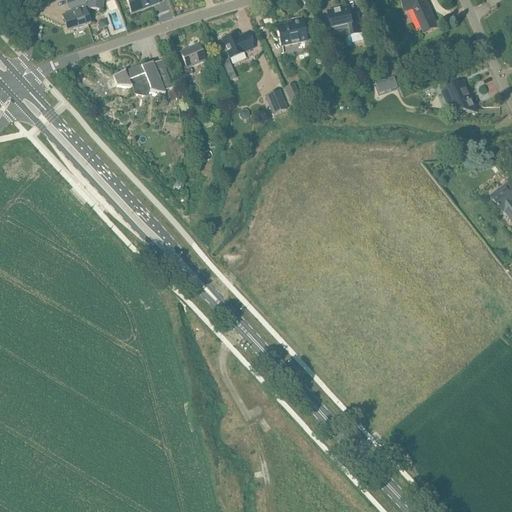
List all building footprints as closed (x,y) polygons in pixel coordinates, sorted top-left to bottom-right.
[(63,17),(68,32),(90,25),(85,10),(88,9),(102,11),(103,0),(68,0),(66,1),(69,10),(70,10),(71,14),(63,17)] [(125,0),(131,14),(140,11),(139,10),(143,9),(144,9),(159,3),(157,0),(125,0)] [(427,4),(424,0),(401,0),(405,12),(414,10),(424,34),(438,28),(429,9),(428,10),(426,5),(427,4)] [(349,8),(328,13),(332,29),(349,25),(353,44),(364,42),(358,14),(350,16),(349,8)] [(292,25),(276,28),(280,48),(306,43),(302,21),(292,23),(292,25)] [(236,35),(222,41),(230,60),(244,54),(243,53),(254,49),(247,34),(237,39),(236,35)] [(372,44),(383,68),(391,65),(379,40),(372,44)] [(198,46),(180,54),(185,65),(179,67),(184,78),(192,75),(190,69),(205,62),(198,46)] [(224,71),(231,67),(228,60),(220,63),(224,71)] [(125,72),(112,77),(113,78),(117,87),(116,86),(116,87),(132,89),(150,92),(166,94),(165,91),(172,88),(161,61),(152,65),(152,64),(153,64),(152,63),(141,68),(140,67),(125,74),(124,73),(125,73),(125,72)] [(411,77),(413,87),(422,85),(420,75),(411,77)] [(394,78),(376,84),(379,92),(396,87),(394,78)] [(181,84),(183,91),(191,88),(189,81),(181,84)] [(463,83),(448,89),(456,107),(458,107),(459,110),(474,112),(469,102),(471,101),(463,83)] [(296,112),(298,111),(303,109),(301,104),(303,104),(295,85),(285,89),(293,108),(294,107),(296,112)] [(171,102),(177,98),(173,90),(167,94),(171,102)] [(273,116),(288,110),(280,91),(265,98),(273,116)] [(511,181),(501,191),(500,190),(491,199),(503,213),(504,212),(511,222),(511,181)] [(183,185),(177,182),(174,187),(180,190),(183,185)]
